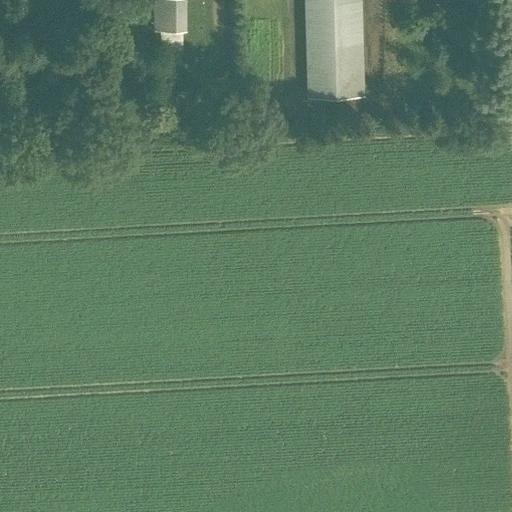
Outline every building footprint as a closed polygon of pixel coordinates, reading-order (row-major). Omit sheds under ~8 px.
[(153,0),(154,30),(161,30),(161,40),(183,40),(182,31),(187,31),(186,0),(153,0)] [(358,0),(300,0),(304,90),(361,88),(358,0)] [(110,25),(110,10),(90,9),(90,25),(110,25)] [(80,28),(80,60),(110,59),(109,35),(91,35),(91,28),(80,28)] [(59,43),(42,43),(43,65),(61,64),(61,55),(77,54),(77,43),(59,44),(59,43)] [(185,89),(169,90),(170,102),(185,102),(185,89)]
